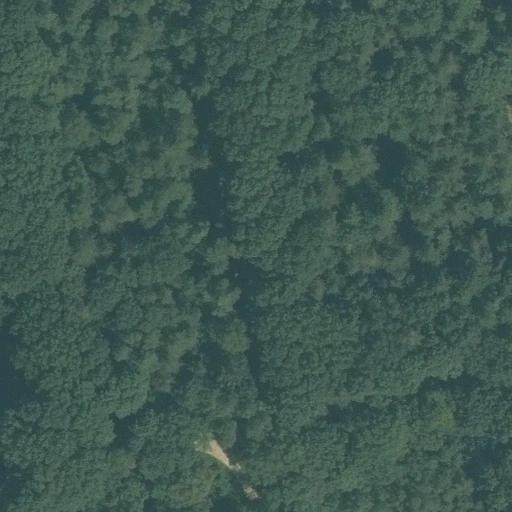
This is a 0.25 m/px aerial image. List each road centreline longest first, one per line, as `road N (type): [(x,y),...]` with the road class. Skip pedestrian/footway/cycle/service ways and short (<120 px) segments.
road 1 (track): [(318,403),(241,0)]
road 2 (track): [(0,151),(60,465)]
road 3 (track): [(231,424),(511,356)]
road 4 (track): [(0,479),(231,424)]
